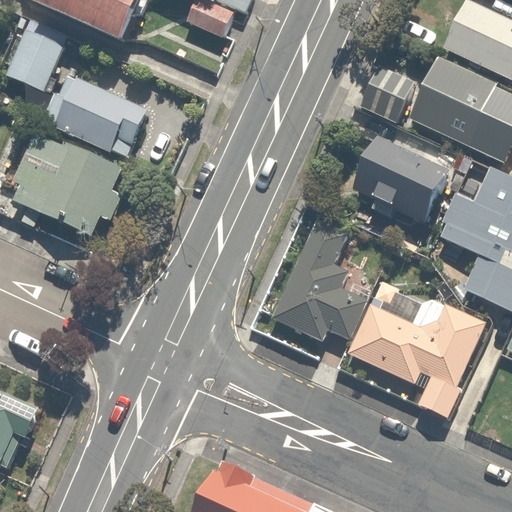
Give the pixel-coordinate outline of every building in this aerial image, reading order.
[(30,0),(44,6),(42,10),(126,47),(147,0),(30,0)] [(200,0),(189,25),(225,41),(236,17),(200,0)] [(255,0),(217,0),(217,2),(248,16),(255,0)] [(511,22),(470,3),(447,53),(511,83),(511,22)] [(70,39),(33,23),(7,78),(46,95),(70,39)] [(503,89),(442,61),(412,123),(474,152),(476,148),(504,161),(511,144),(511,120),(507,118),(511,107),(511,98),(501,93),(503,89)] [(418,86),(382,69),(362,110),(399,127),(418,86)] [(58,128),(57,131),(113,157),(115,154),(129,160),(151,112),(81,81),(79,84),(71,80),(62,99),(58,97),(46,122),(58,128)] [(37,136),(15,185),(23,189),(16,204),(94,240),(103,221),(113,225),(124,198),(115,194),(125,172),(67,146),(66,150),(37,136)] [(429,228),(453,174),(381,140),(356,193),(377,204),(374,211),(392,220),(396,212),(429,228)] [(482,259),(511,272),(511,179),(494,171),(478,205),(458,196),(444,225),(449,227),(443,241),(482,259)] [(352,236),(320,222),(274,322),(325,346),(331,334),(353,345),(371,304),(344,292),(352,274),(337,268),(352,236)] [(511,272),(482,259),(466,294),(511,314),(511,272)] [(385,284),(350,357),(428,393),(421,408),(451,422),(464,393),(460,391),(489,326),(448,307),(447,309),(434,303),(425,306),(401,296),(402,292),(385,284)] [(30,442),(44,412),(0,392),(0,467),(4,470),(5,468),(11,471),(25,440),(30,442)] [(326,511),(259,481),(260,480),(226,465),(222,475),(219,474),(200,511),(326,511)]
